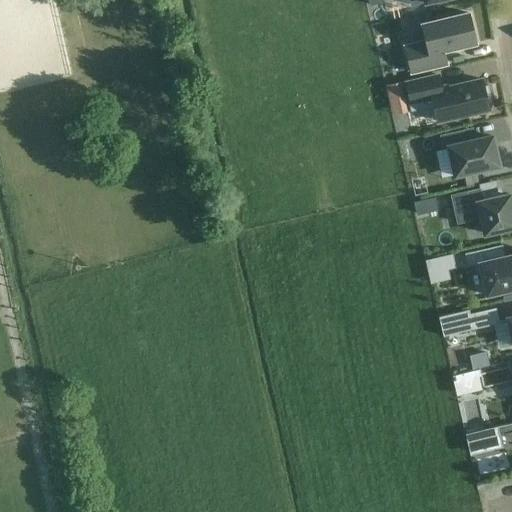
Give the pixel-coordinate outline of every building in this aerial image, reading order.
[(422,24),(426,42),(406,47),(412,72),(447,64),(444,50),(476,43),(469,13),(428,23),(422,24)] [(434,106),(438,122),(489,110),(487,103),(492,102),(488,85),(483,86),(482,79),(441,89),(438,75),(406,82),(413,111),(434,106)] [(449,147),(455,175),(499,165),(497,157),(499,157),(496,144),(494,144),(493,136),(467,142),(464,130),(441,136),(444,149),(449,147)] [(481,217),(485,234),(511,227),(511,203),(510,194),(484,200),(481,189),(452,196),(458,223),(481,217)] [(479,264),(487,295),(511,289),(511,254),(505,256),(502,245),(465,253),(468,266),(479,264)] [(453,252),(426,259),(431,281),(459,274),(453,252)] [(443,336),(499,323),(495,308),(470,314),(469,310),(439,316),(443,336)] [(480,369),(453,373),(456,394),(484,390),(480,369)] [(467,441),(500,434),(499,426),(465,434),(467,441)]
